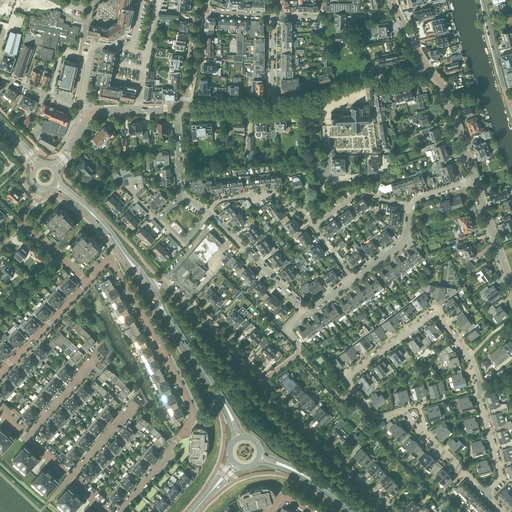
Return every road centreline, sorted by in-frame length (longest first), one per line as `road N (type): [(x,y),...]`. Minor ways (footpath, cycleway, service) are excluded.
road 1 (residential): [(388,511),(161,280)]
road 2 (residential): [(119,511),(196,416),(108,259)]
road 3 (residential): [(403,411),(375,418),(344,378),(435,310),(470,356),(481,390)]
road 4 (residential): [(138,110),(147,54),(93,44),(82,102)]
road 5 (residential): [(272,106),(426,66)]
road 6 (secondary): [(238,439),(232,416),(166,315)]
road 7 (unclassified): [(426,66),(443,87),(475,180)]
road 8 (residential): [(0,372),(86,282)]
road 9 (residential): [(313,225),(274,194),(216,200),(206,212)]
